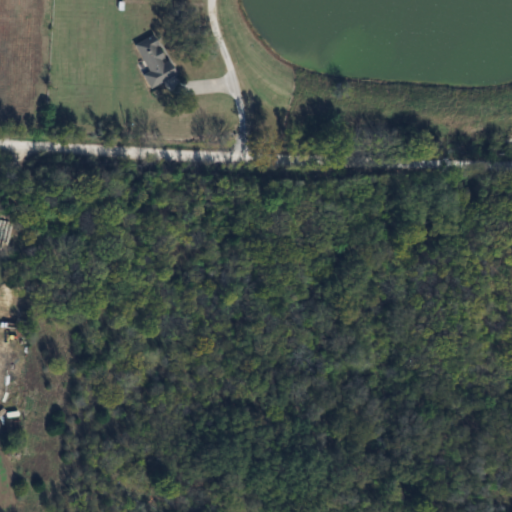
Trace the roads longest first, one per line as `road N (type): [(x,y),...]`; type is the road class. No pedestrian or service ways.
road 1 (residential): [(511,164),(0,143)]
road 2 (residential): [(246,156),(243,112),(210,0)]
